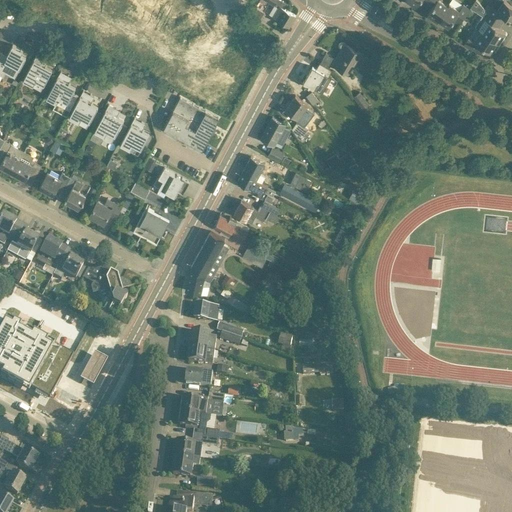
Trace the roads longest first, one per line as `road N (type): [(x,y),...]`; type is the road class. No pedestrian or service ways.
road 1 (secondary): [(76,445),(297,41)]
road 2 (residential): [(150,104),(83,61),(58,31),(0,19)]
road 3 (residential): [(145,511),(168,357),(162,344)]
road 4 (residential): [(139,263),(0,184)]
road 5 (secondary): [(511,101),(405,38)]
